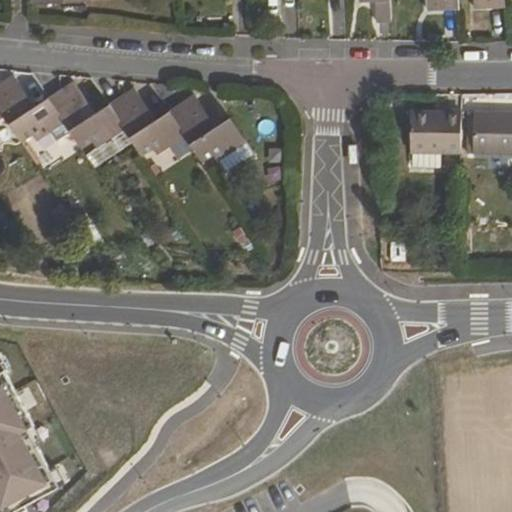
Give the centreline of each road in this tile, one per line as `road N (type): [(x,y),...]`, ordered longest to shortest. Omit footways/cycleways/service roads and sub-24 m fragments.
road 1 (residential): [(0,53),(328,72)]
road 2 (residential): [(511,74),(328,72)]
road 3 (tertiary): [(172,312),(0,299)]
road 4 (residential): [(328,72),(328,215)]
road 5 (tertiary): [(172,312),(283,365)]
road 6 (tertiary): [(292,311),(219,305),(172,312)]
